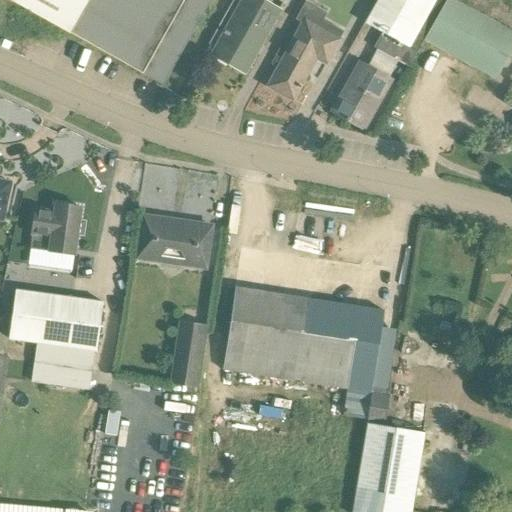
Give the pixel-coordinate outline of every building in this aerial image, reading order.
[(7,0),(163,86),(211,0),(7,0)] [(233,67),(244,73),(279,10),(260,0),(246,0),(228,33),(225,31),(223,34),(224,34),(213,55),(233,67)] [(408,68),(425,39),(446,0),(377,0),(365,23),(383,33),(374,49),(408,68)] [(511,33),(451,0),(446,0),(425,39),(494,78),(511,46),(511,33)] [(295,20),(302,24),(268,87),(293,100),(310,68),(307,66),(313,57),(326,64),(344,31),(324,20),(327,15),(305,2),(295,20)] [(333,113),(363,130),(390,80),(360,63),(333,113)] [(0,220),(2,221),(10,183),(0,181),(0,220)] [(35,210),(29,250),(74,256),(77,235),(80,233),(82,231),(83,228),(81,224),(78,222),(80,208),(55,205),(54,213),(35,210)] [(138,258),(159,261),(160,253),(185,257),(184,265),(205,268),(211,227),(183,223),(182,226),(168,224),(169,221),(144,218),(138,258)] [(365,424),(385,427),(389,395),(371,392),(384,311),(235,288),(235,289),(223,370),(347,390),(343,416),(366,420),(365,424)] [(102,304),(16,292),(9,339),(96,351),(102,304)] [(206,329),(181,326),(172,385),(197,389),(206,329)] [(365,424),(351,511),(411,511),(424,432),(385,427),(365,424)]
